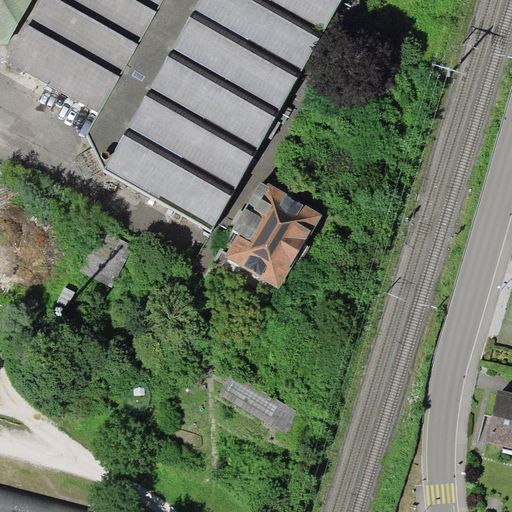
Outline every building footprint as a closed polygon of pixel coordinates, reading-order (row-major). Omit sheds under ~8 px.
[(0,0),(0,46),(4,46),(29,0),(41,0),(5,65),(8,66),(10,71),(23,79),(28,77),(97,116),(84,139),(101,174),(171,213),(168,219),(178,225),(181,219),(209,234),(263,139),(269,142),(278,125),(272,122),(339,0),(0,0)] [(309,213),(305,214),(258,186),(230,233),(239,238),(227,259),(246,270),(239,282),(267,299),(274,287),(276,288),(290,264),(296,268),(307,249),(301,245),(309,231),(312,230),(315,227),(316,222),(315,218),(313,215),(309,213)] [(338,210),(352,218),(359,205),(345,197),(338,210)] [(84,268),(106,280),(123,249),(101,237),(84,268)] [(282,444),(296,449),(305,421),(230,376),(218,396),(284,436),(282,444)] [(511,402),(496,398),(485,441),(511,447),(511,402)] [(0,511),(101,511),(0,485),(0,511)]
